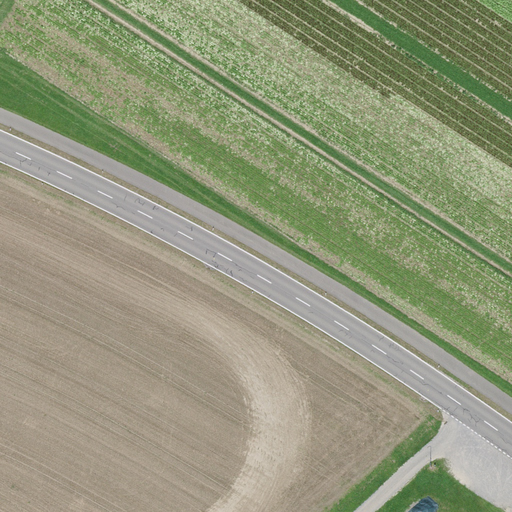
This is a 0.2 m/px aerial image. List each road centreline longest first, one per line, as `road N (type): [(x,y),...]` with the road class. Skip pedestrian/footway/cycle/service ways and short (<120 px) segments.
road 1 (secondary): [(511,439),(280,288),(0,145)]
road 2 (track): [(359,511),(469,409)]
